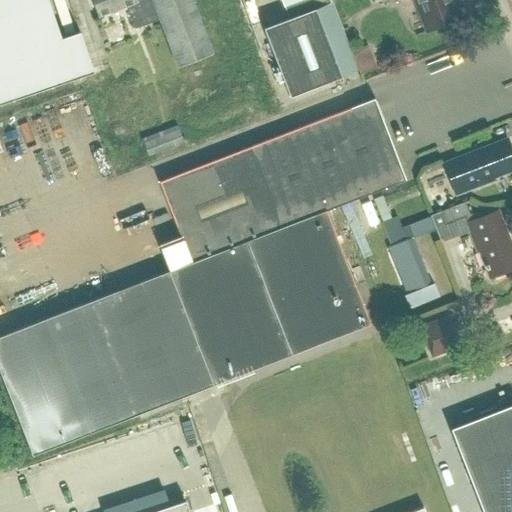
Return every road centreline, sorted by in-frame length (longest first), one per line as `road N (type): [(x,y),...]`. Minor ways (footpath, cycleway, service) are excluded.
road 1 (unknown): [(198,511),(189,487),(162,462),(136,462),(0,508)]
road 2 (unknown): [(203,392),(248,511)]
